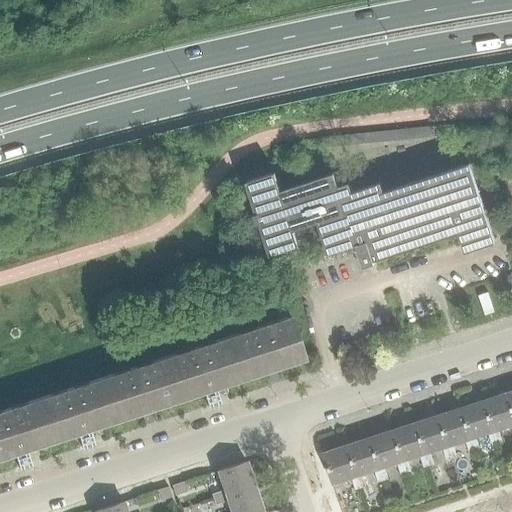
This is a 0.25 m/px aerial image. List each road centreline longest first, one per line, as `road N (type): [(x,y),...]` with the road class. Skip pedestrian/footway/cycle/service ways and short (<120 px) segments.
road 1 (trunk): [(0,150),(200,95),(511,34)]
road 2 (trunk): [(494,0),(184,60),(0,111)]
road 3 (residential): [(0,509),(268,421)]
road 4 (residential): [(350,395),(511,342)]
road 5 (residential): [(321,295),(328,286),(464,244)]
